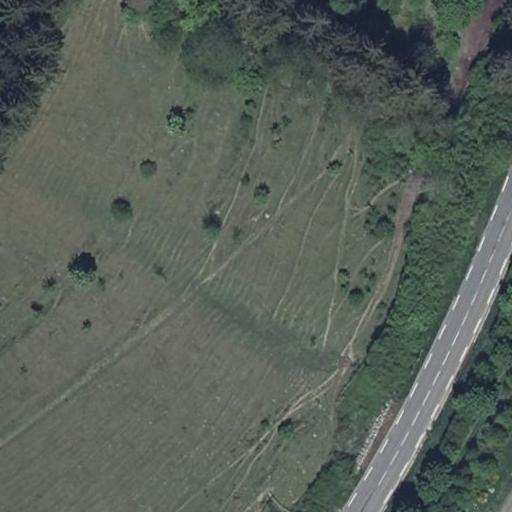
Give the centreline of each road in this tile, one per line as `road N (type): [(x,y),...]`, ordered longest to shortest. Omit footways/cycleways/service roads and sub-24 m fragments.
road 1 (secondary): [(511,210),(447,363),(362,511)]
road 2 (track): [(420,511),(511,365)]
